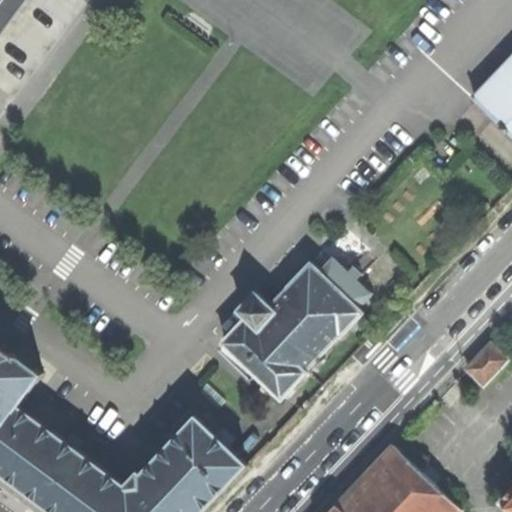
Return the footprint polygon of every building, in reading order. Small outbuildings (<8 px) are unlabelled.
[(0,0),(0,32),(23,0),(0,0)] [(511,56),(475,96),(511,130),(511,56)] [(225,341),(285,398),(297,386),(296,385),(310,371),(309,369),(324,353),(341,334),(344,335),(365,311),(361,307),(373,293),(360,280),(364,275),(354,265),(349,270),(335,255),(322,269),(313,261),(291,284),(291,285),(274,304),(259,291),(242,309),(249,316),(225,341)] [(203,511),(250,463),(199,416),(144,474),(142,472),(129,485),(80,448),(86,438),(75,430),(68,440),(21,404),(44,373),(0,340),(0,467),(60,511),(203,511)] [(481,386),(508,357),(488,340),(462,368),(481,386)] [(462,511),(464,510),(394,444),(328,511),(462,511)]
